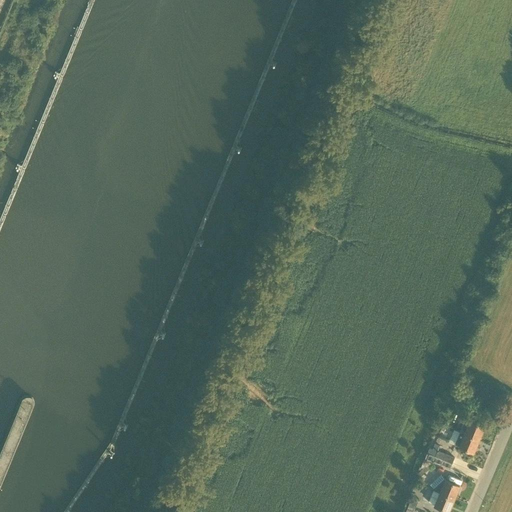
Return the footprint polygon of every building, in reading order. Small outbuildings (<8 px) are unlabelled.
[(465,408),(470,397),(460,393),(458,398),(460,399),(457,404),(465,408)] [(460,432),(479,439),(485,427),(466,419),(460,432)] [(474,452),(479,439),(460,432),(455,445),(474,452)] [(453,463),(455,458),(438,450),(436,456),(453,463)] [(450,469),(453,463),(436,456),(433,462),(450,469)] [(435,483),(429,475),(424,479),(430,487),(434,483),(435,483)] [(434,488),(436,490),(436,491),(440,493),(454,499),(460,486),(445,480),(444,478),(434,488)] [(449,511),(454,499),(440,493),(435,506),(449,511)]
